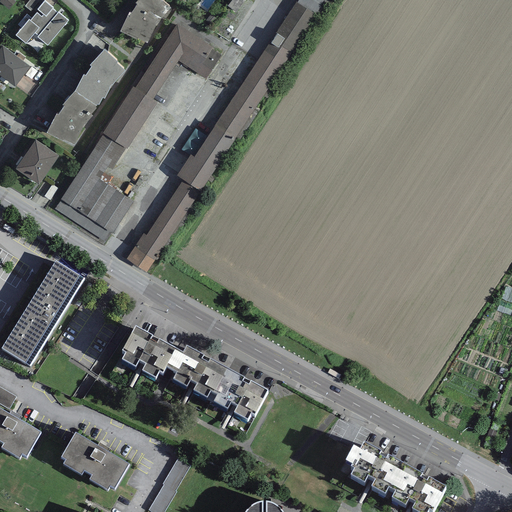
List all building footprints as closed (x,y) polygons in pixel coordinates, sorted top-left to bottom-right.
[(47,44),(68,19),(58,10),(57,11),(52,7),(53,6),(46,0),(43,0),(37,8),(43,13),(41,15),(37,11),(30,19),(29,18),(15,34),(26,42),(35,32),(38,34),(37,35),(47,44)] [(136,0),(137,0),(131,9),(129,8),(119,28),(137,36),(138,35),(147,39),(155,20),(171,4),(166,0),(136,0)] [(233,0),(229,8),(237,13),(244,0),(233,0)] [(298,0),(297,1),(315,13),(321,6),(320,5),(311,0),(298,0)] [(297,1),(296,1),(270,40),(278,46),(280,44),(291,52),(317,14),(315,13),(297,1)] [(177,23),(135,86),(153,98),(178,60),(206,78),(221,54),(211,48),(212,46),(177,23)] [(278,46),(270,40),(215,123),(235,137),(291,52),(280,44),(278,46)] [(30,64),(2,44),(0,46),(0,73),(15,85),(30,64)] [(84,71),(75,87),(97,102),(97,101),(99,101),(103,94),(104,95),(111,82),(125,66),(116,59),(117,58),(104,46),(90,61),(91,63),(85,71),(84,71)] [(133,85),(103,132),(126,146),(127,147),(157,101),(153,98),(135,86),(133,85)] [(97,102),(75,87),(62,101),(64,102),(58,110),(56,110),(46,130),(63,137),(64,136),(74,140),(83,124),(82,123),(84,120),(85,121),(93,111),(91,110),(97,102)] [(235,137),(215,123),(194,155),(191,153),(177,173),(183,177),(146,234),(143,232),(134,246),(154,259),(235,137)] [(126,146),(103,132),(61,198),(113,232),(133,200),(100,177),(108,165),(112,168),(126,146)] [(59,153),(35,137),(16,166),(39,182),(59,153)] [(154,259),(134,246),(126,258),(146,271),(154,259)] [(84,280),(56,263),(2,349),(30,367),(84,280)] [(154,339),(136,329),(122,354),(126,356),(123,362),(135,369),(139,362),(147,366),(143,373),(156,380),(160,374),(163,376),(167,369),(177,375),(173,382),(186,389),(190,382),(198,386),(194,393),(207,400),(211,393),(218,398),(214,404),(227,412),(231,405),(238,409),(234,416),(248,424),(252,417),(255,419),(269,393),(250,383),(248,386),(244,384),(246,380),(210,360),(208,365),(202,361),(204,358),(187,349),(183,355),(159,341),(157,345),(151,342),(154,339)] [(0,404),(9,409),(16,397),(0,387),(0,404)] [(41,434),(0,410),(0,443),(4,446),(2,450),(19,460),(22,456),(27,459),(41,434)] [(129,465),(75,435),(62,459),(66,461),(63,467),(81,476),(83,472),(92,477),(90,482),(107,491),(109,488),(115,491),(129,465)] [(381,456),(364,447),(360,454),(354,450),(346,465),(352,469),(351,471),(355,473),(351,480),(365,487),(368,480),(375,485),(371,491),(385,499),(389,492),(396,495),(392,502),(406,509),(409,503),(416,506),(412,511),(434,511),(446,491),(429,482),(427,486),(420,482),(422,479),(388,460),(386,463),(379,460),(381,456)] [(190,465),(178,458),(162,484),(164,485),(148,511),(150,511),(164,511),(177,492),(175,491),(190,465)] [(261,511),(262,503),(256,504),(251,507),(248,510),(246,511),(282,511),(281,511),(279,507),(275,505),(271,503),(266,503),(266,511),(261,511)]
